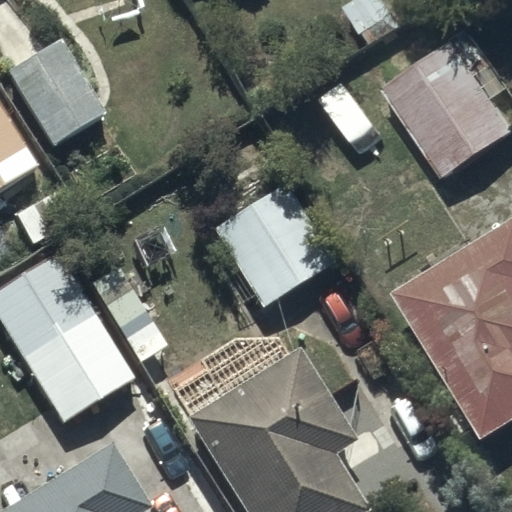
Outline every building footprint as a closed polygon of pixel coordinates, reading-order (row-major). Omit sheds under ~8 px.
[(511,121),(457,43),(383,95),(447,181),(467,168),(469,171),(487,159),(482,153),(511,132),(511,121)] [(64,55),(7,90),(50,161),(107,126),(64,55)] [(0,121),(0,203),(36,182),(0,121)] [(287,197),(214,240),(263,322),(335,279),(287,197)] [(511,236),(396,308),(488,456),(511,440),(511,236)] [(56,256),(0,288),(0,333),(57,429),(132,385),(56,256)] [(158,347),(130,365),(179,444),(188,439),(233,511),(358,511),(334,474),(358,459),(300,367),(206,425),(158,347)] [(73,482),(26,511),(139,511),(108,461),(91,471),(87,464),(69,475),(73,482)]
